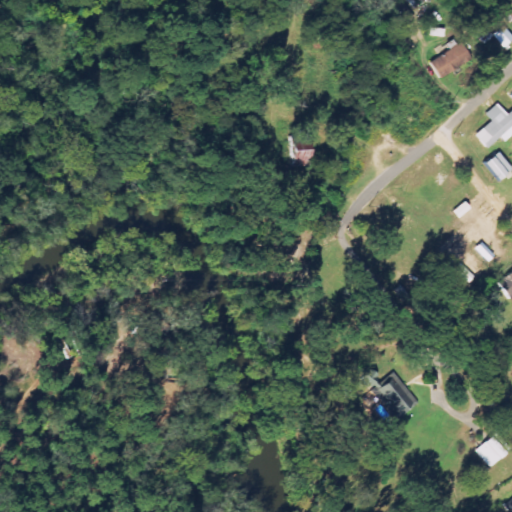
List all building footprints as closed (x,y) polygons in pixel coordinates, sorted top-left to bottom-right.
[(511,38),(511,36),(502,25),(492,35),(503,47),(511,38)] [(430,60),(439,77),(471,61),(462,43),(430,60)] [(504,142),(511,134),(511,110),(507,115),(497,103),(485,114),(491,121),(474,135),(486,149),(500,137),(504,142)] [(291,166),(309,166),(309,150),(290,151),(291,166)] [(511,171),(500,152),(485,161),(495,180),(511,171)] [(508,298),(511,295),(511,271),(497,283),(508,298)] [(394,372),(383,381),(376,372),(363,382),(385,411),(380,415),(384,420),(394,412),(399,417),(418,402),(394,372)]
